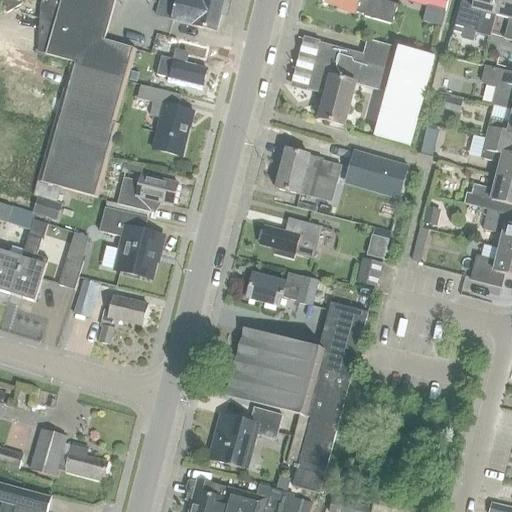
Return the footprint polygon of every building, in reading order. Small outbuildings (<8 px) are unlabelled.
[(0,0),(0,4),(6,15),(22,5),(20,2),(20,0),(41,0),(40,8),(57,13),(45,56),(70,63),(53,124),(37,182),(60,189),(97,199),(118,126),(115,125),(136,51),(103,41),(114,0),(0,0)] [(172,0),(177,1),(172,20),(172,21),(193,26),(192,27),(215,33),(220,17),(222,5),(218,4),(203,0),(172,0)] [(364,17),(391,25),(396,6),(376,0),(325,0),(324,4),(337,7),(336,10),(354,15),(355,13),(364,16),(364,17)] [(444,13),(447,0),(399,0),(425,7),(444,13)] [(461,0),(452,32),(460,34),(459,38),(473,41),(474,39),(475,32),(490,36),(495,16),(499,0),(474,0),(473,4),(461,0)] [(511,0),(499,0),(495,16),(508,20),(503,40),(511,42),(511,0)] [(168,80),(167,84),(201,92),(206,70),(185,64),(188,56),(199,59),(202,46),(179,40),(175,52),(177,53),(175,62),(164,59),(159,77),(168,80)] [(303,61),(297,84),(301,85),(300,89),(307,91),(323,96),(317,120),(318,120),(343,127),(354,85),(386,94),(374,137),(409,147),(432,59),(366,41),(362,55),(319,44),(314,42),(313,42),(311,48),(307,46),(304,56),(309,58),(307,62),(303,61)] [(0,100),(6,102),(13,67),(8,62),(5,62),(0,57),(0,100)] [(511,73),(486,67),(481,84),(495,88),(490,106),(492,106),(511,111),(511,73)] [(138,96),(154,100),(150,116),(161,119),(153,151),(183,158),(194,114),(176,109),(179,97),(181,97),(181,95),(157,90),(158,86),(141,82),(138,96)] [(487,130),(484,140),(511,146),(511,111),(492,106),(487,130)] [(482,150),(479,160),(500,165),(496,178),(511,181),(511,146),(484,140),(482,150)] [(340,167),(322,162),(322,161),(285,151),(274,189),(298,196),(299,195),(312,198),(317,178),(336,183),(340,167)] [(355,152),(347,181),(349,181),(368,187),(398,196),(407,167),(355,152)] [(117,205),(150,213),(153,202),(172,207),(177,186),(142,177),(140,184),(123,180),(117,205)] [(465,194),(463,204),(487,210),(487,211),(511,216),(511,181),(496,178),(493,191),(473,186),(470,195),(465,194)] [(37,182),(33,197),(56,204),(60,189),(37,182)] [(51,203),(38,199),(33,214),(46,218),(51,203)] [(12,208),(0,203),(0,221),(7,224),(12,208)] [(115,270),(151,279),(157,254),(160,255),(164,238),(144,233),(148,218),(106,208),(100,232),(123,237),(115,270)] [(422,224),(437,228),(441,211),(425,208),(422,224)] [(485,221),(482,231),(502,236),(499,249),(511,252),(511,216),(487,211),(485,221)] [(21,259),(10,296),(34,303),(48,260),(36,256),(41,241),(42,242),(47,225),(32,221),(21,259)] [(260,246),(294,255),(313,260),(321,229),(294,221),(290,235),(264,228),(260,246)] [(375,236),(373,257),(390,260),(393,238),(375,236)] [(473,267),(469,282),(500,289),(504,275),(511,277),(511,252),(499,249),(496,262),(475,257),(473,267)] [(0,292),(10,296),(21,259),(0,252),(0,292)] [(57,286),(74,291),(83,262),(66,257),(57,286)] [(356,283),(375,288),(381,265),(362,260),(356,283)] [(317,282),(303,278),(287,274),(285,284),(252,275),(245,300),(279,308),(281,299),(296,303),(311,307),(317,282)] [(83,282),(74,315),(91,320),(100,286),(83,282)] [(364,290),(360,305),(372,308),(376,293),(364,290)] [(141,327),(147,306),(113,297),(109,312),(104,311),(100,327),(102,327),(98,343),(109,346),(113,330),(110,329),(112,320),(141,327)] [(350,378),(367,314),(330,304),(317,352),(249,334),(248,339),(245,338),(244,340),(247,341),(243,356),(240,355),(240,357),(243,358),(239,373),(236,372),(235,374),(238,375),(234,390),(231,389),(231,391),(234,392),(232,398),(299,416),(286,464),(293,466),(293,468),(296,469),(291,487),(318,495),(324,477),(350,378)] [(46,407),(53,409),(55,401),(48,399),(46,407)] [(258,452),(262,438),(275,441),(282,417),(252,409),(249,421),(219,413),(208,455),(242,465),(246,449),(258,452)] [(56,470),(102,482),(107,463),(85,457),(88,448),(71,444),(68,458),(61,456),(66,438),(41,431),(30,471),(55,477),(56,470)] [(0,464),(19,470),(23,456),(0,448),(0,464)] [(190,504),(188,511),(308,511),(311,504),(302,501),(293,499),(294,496),(258,486),(255,497),(213,486),(196,481),(196,483),(190,504)] [(0,502),(13,506),(11,511),(45,511),(50,498),(0,484),(0,502)] [(327,511),(369,511),(370,511),(331,501),(327,511)]
